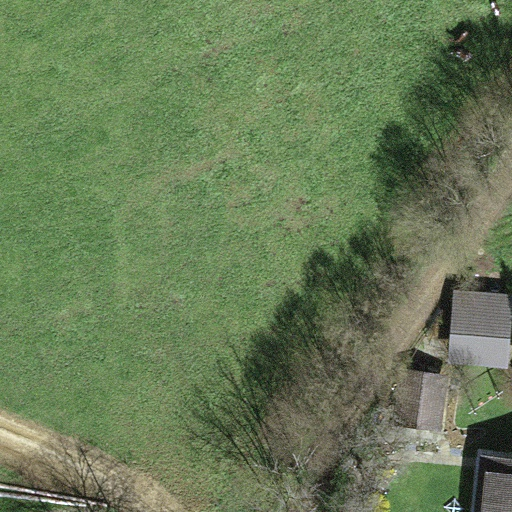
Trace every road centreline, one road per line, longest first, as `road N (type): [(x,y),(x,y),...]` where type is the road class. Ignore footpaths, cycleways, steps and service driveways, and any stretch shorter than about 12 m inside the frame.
road 1 (track): [(341,511),(361,423),(511,176)]
road 2 (track): [(140,511),(110,478),(0,430)]
